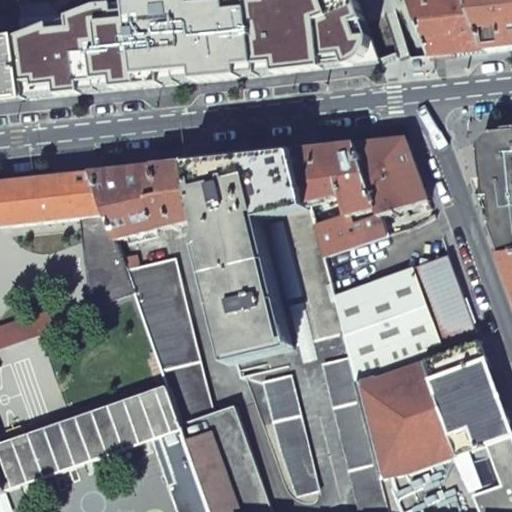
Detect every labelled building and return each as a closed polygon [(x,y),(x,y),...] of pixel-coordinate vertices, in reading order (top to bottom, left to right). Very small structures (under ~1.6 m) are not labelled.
[(358,0),(160,0),(18,15),(21,41),(28,97),(356,67),(361,66),(364,64),(370,58),(373,52),(373,50),(373,42),(373,40),(358,0)] [(411,0),(432,59),(461,56),(490,53),(472,0),(411,0)] [(511,0),(472,0),(490,53),(511,50),(511,0)] [(0,100),(28,97),(21,41),(0,43),(0,100)] [(511,130),(509,131),(509,134),(501,135),(494,136),(489,138),(487,140),(485,142),(482,146),(481,151),(481,154),(484,167),(488,196),(482,198),(504,258),(511,257),(511,130)] [(431,203),(409,142),(384,145),(359,148),(383,219),(431,203)] [(300,154),(328,260),(390,240),(383,219),(359,148),(309,153),(300,154)] [(328,260),(300,154),(234,161),(220,163),(190,166),(204,222),(243,381),(248,379),(264,425),(275,422),(302,415),(336,406),(364,399),(361,389),(338,297),(328,260)] [(35,167),(35,162),(15,164),(16,174),(36,172),(35,167)] [(204,222),(190,166),(148,171),(95,176),(109,218),(118,243),(204,222)] [(0,229),(109,218),(95,176),(82,178),(0,186),(0,497),(7,495),(0,475),(0,229)] [(451,257),(338,297),(361,389),(433,362),(429,351),(479,333),(451,257)] [(138,259),(125,263),(128,273),(141,270),(138,259)] [(213,418),(173,262),(141,270),(128,273),(169,391),(182,428),(213,418)] [(0,347),(67,324),(63,313),(0,334),(0,347)] [(433,362),(361,389),(364,399),(387,486),(459,459),(490,447),(511,438),(511,426),(482,344),(433,362)] [(182,428),(169,391),(0,449),(0,475),(7,495),(163,438),(180,486),(171,489),(180,511),(210,511),(187,445),(182,428)] [(393,511),(387,486),(364,399),(336,406),(360,511),(393,511)] [(322,494),(302,415),(275,422),(298,499),(322,494)] [(239,511),(212,436),(187,445),(210,511),(239,511)] [(511,511),(511,438),(490,447),(506,489),(478,499),(459,459),(387,486),(393,511),(511,511)]
